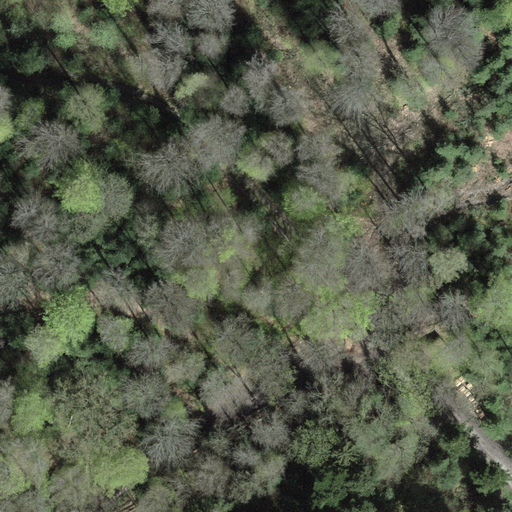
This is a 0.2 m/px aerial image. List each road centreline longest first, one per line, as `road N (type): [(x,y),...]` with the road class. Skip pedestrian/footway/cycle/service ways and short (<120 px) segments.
road 1 (track): [(511,468),(192,127),(120,86),(0,66)]
road 2 (track): [(91,511),(289,379),(396,353)]
